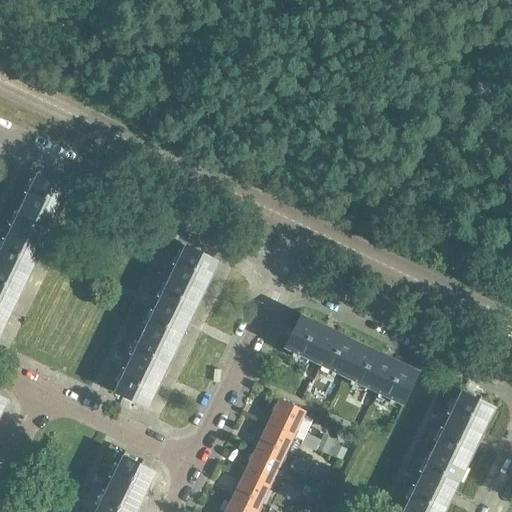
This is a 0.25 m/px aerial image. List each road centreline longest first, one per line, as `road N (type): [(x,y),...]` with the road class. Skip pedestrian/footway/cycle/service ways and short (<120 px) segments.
road 1 (tertiary): [(299,222),(0,76)]
road 2 (residential): [(0,130),(284,266)]
road 3 (residential): [(284,266),(511,374)]
road 4 (tertiary): [(511,326),(299,222)]
road 5 (residential): [(189,466),(284,266)]
road 6 (residential): [(189,466),(41,389)]
